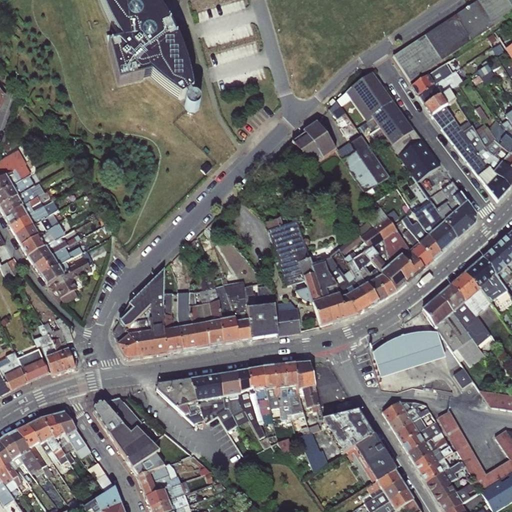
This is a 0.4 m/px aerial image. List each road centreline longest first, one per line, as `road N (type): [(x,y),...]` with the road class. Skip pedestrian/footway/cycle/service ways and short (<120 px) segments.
road 1 (residential): [(296,118),(121,292),(101,343)]
road 2 (primary): [(334,345),(112,378)]
road 3 (residential): [(498,222),(374,52)]
road 4 (primary): [(498,222),(334,345)]
road 5 (residential): [(0,221),(50,302),(101,343)]
road 6 (residential): [(511,421),(403,397),(365,401)]
road 7 (residential): [(65,388),(136,511)]
road 8 (residential): [(435,511),(365,401)]
road 9 (unclassified): [(256,0),(296,118)]
